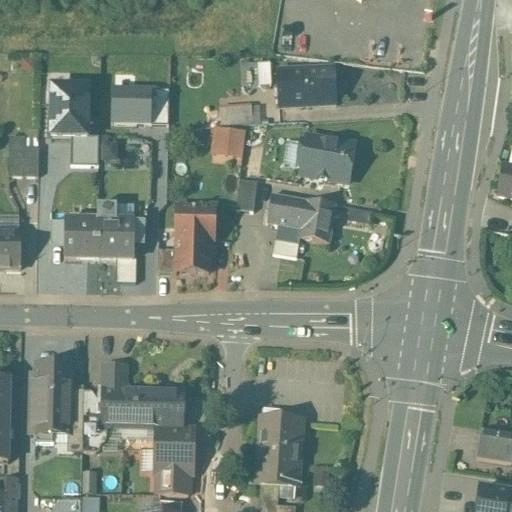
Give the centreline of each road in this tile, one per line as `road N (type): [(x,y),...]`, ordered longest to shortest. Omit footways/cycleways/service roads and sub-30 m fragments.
road 1 (secondary): [(481,0),(427,328)]
road 2 (residential): [(0,317),(235,324)]
road 3 (residential): [(235,324),(427,328)]
road 4 (residential): [(219,511),(235,324)]
road 5 (secondary): [(427,328),(396,511)]
